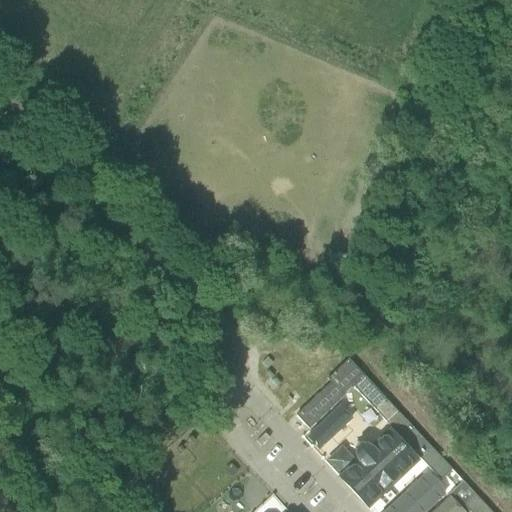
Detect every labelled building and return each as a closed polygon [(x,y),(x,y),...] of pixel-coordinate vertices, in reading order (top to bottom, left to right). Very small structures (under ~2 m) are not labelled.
[(347,361),(291,414),(308,431),(353,389),(418,459),(430,449),(428,448),(396,413),(384,400),(347,361)] [(352,394),(340,405),(370,437),(382,426),(352,394)] [(336,412),(321,427),(336,441),(351,426),(336,412)] [(416,459),(393,434),(341,482),(364,507),(416,459)] [(430,449),(418,459),(439,482),(451,471),(450,471),(430,449)] [(421,469),(376,510),(377,511),(403,511),(435,483),(421,469)] [(461,505),(473,495),(461,483),(447,497),(458,509),(461,505)] [(488,511),(473,495),(461,505),(467,511),(488,511)] [(287,511),(276,499),(261,511),(287,511)] [(459,511),(450,502),(439,511),(459,511)]
